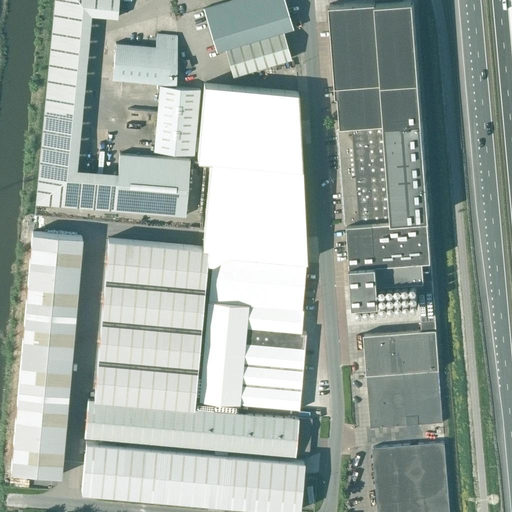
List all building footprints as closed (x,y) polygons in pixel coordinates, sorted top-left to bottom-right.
[(118,0),(54,0),(35,203),(115,209),(115,208),(117,190),(118,170),(77,167),(91,14),(117,17),(118,0)] [(293,27),(284,0),(231,0),(203,9),(216,51),(225,48),(233,75),(292,57),(283,30),(293,27)] [(340,114),(341,122),(421,116),(413,0),(375,0),(376,0),(329,4),(336,95),(338,95),(339,102),(331,102),(332,114),(340,114)] [(176,68),(177,35),(156,33),(155,46),(115,43),(112,79),(159,83),(155,134),(154,151),(193,154),(199,88),(174,86),(175,85),(176,85),(176,68)] [(182,61),(184,69),(192,67),(190,59),(182,61)] [(204,83),(197,157),(210,159),(202,246),(207,247),(205,262),(210,263),(226,253),(305,260),(306,260),(298,91),(204,83)] [(427,191),(421,116),(341,122),(341,124),(341,126),(339,126),(339,125),(338,125),(344,198),(427,191)] [(189,159),(120,153),(118,170),(117,190),(115,208),(184,215),(189,159)] [(427,191),(344,198),(346,222),(347,222),(351,272),(432,266),(427,191)] [(10,470),(60,474),(82,235),(32,231),(10,470)] [(193,401),(193,399),(205,262),(207,247),(202,246),(107,238),(94,391),(193,401)] [(193,399),(193,401),(238,405),(238,403),(297,408),(298,409),(300,383),(303,348),(302,347),(303,332),(300,332),(305,260),(226,253),(210,263),(199,400),(193,399)] [(419,296),(421,327),(436,326),(432,266),(351,272),(354,303),(379,301),(377,282),(418,279),(419,296)] [(436,326),(421,327),(421,329),(365,334),(371,427),(443,422),(436,326)] [(85,440),(81,490),(299,509),(303,459),(231,453),(231,447),(294,453),(309,454),(312,418),(297,417),(237,412),(238,405),(193,401),(94,391),(93,399),(87,398),(84,435),(214,446),(213,451),(85,440)] [(372,447),(377,511),(449,511),(444,441),(372,447)]
